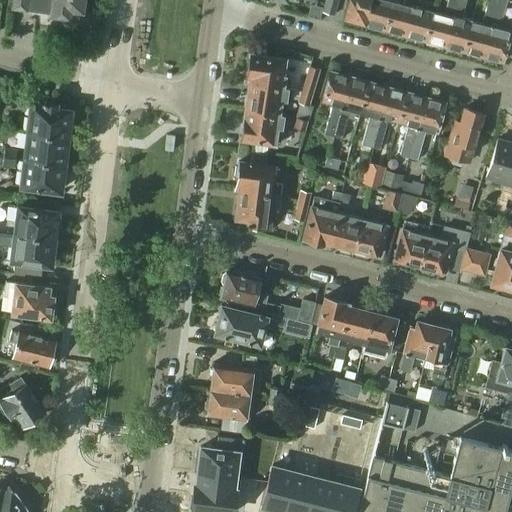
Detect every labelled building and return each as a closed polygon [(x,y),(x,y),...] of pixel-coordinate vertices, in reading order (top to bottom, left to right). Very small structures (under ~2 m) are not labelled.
[(81,11),(82,0),(12,0),(11,10),(68,18),(69,10),(81,11)] [(325,0),(322,13),(334,16),(338,0),(325,0)] [(363,24),(369,0),(347,0),(343,18),(363,24)] [(383,30),(391,2),(382,0),(369,0),(363,24),(383,30)] [(404,35),(413,0),(405,0),(403,6),(391,2),(383,30),(404,35)] [(424,41),(431,13),(421,10),(423,0),(413,0),(404,35),(424,41)] [(445,47),(457,0),(448,0),(444,17),(431,13),(424,41),(445,47)] [(463,52),(471,22),(461,20),(466,0),(457,0),(445,47),(463,52)] [(482,57),(497,0),(489,0),(482,25),(471,22),(463,52),(482,57)] [(501,62),(510,33),(499,30),(508,1),(507,1),(507,0),(497,0),(482,57),(501,62)] [(245,83),(249,84),(283,89),(285,76),(281,75),(284,60),(249,54),(245,83)] [(310,65),(301,93),(312,96),(320,68),(310,65)] [(332,136),(349,77),(330,71),(321,101),(332,105),(324,134),(332,136)] [(359,112),(367,82),(349,77),(332,136),(341,139),(350,109),(359,112)] [(369,146),(386,87),(367,82),(359,112),(370,115),(362,144),(369,146)] [(287,90),(283,89),(249,84),(247,95),(244,95),(242,106),(245,107),(244,112),(283,118),(283,116),(279,116),(281,101),(285,102),(287,90)] [(396,123),(405,92),(386,87),(369,146),(379,149),(387,120),(396,123)] [(408,157),(424,98),(405,92),(396,123),(407,126),(399,155),(408,157)] [(309,106),(312,96),(301,93),(298,103),(309,106)] [(45,98),(30,96),(25,132),(64,137),(67,110),(62,105),(47,103),(45,101),(45,98)] [(444,103),(424,98),(408,157),(417,160),(425,131),(435,134),(444,103)] [(452,128),(444,156),(469,163),(483,115),(463,109),(457,129),(452,128)] [(281,130),(283,118),(244,112),(242,123),(240,123),(238,133),(241,133),(240,138),(274,144),(277,129),(281,130)] [(304,133),(307,123),(296,120),(293,130),(304,133)] [(60,165),(64,137),(25,132),(22,160),(60,165)] [(511,142),(498,138),(489,168),(511,175),(511,142)] [(4,148),(3,158),(16,159),(17,149),(4,148)] [(328,156),(325,166),(338,169),(341,159),(328,156)] [(15,167),(16,159),(3,158),(2,165),(15,167)] [(57,192),(60,165),(22,160),(18,187),(57,192)] [(234,190),(238,191),(273,195),(274,183),(270,183),(271,166),(238,162),(237,168),(234,167),(233,176),(236,176),(234,190)] [(399,188),(403,174),(384,169),(382,176),(380,183),(399,188)] [(364,171),(361,182),(379,187),(380,183),(382,176),(364,171)] [(409,179),(406,191),(421,195),(424,183),(409,179)] [(311,192),(300,189),(297,201),(308,203),(311,192)] [(339,205),(343,192),(334,190),(331,203),(339,205)] [(384,207),(397,211),(402,194),(389,190),(384,207)] [(268,228),(273,195),(238,191),(235,217),(238,217),(238,220),(240,222),(247,223),(247,225),(268,228)] [(351,195),(343,192),(339,205),(348,207),(351,195)] [(415,197),(403,194),(400,210),(411,213),(415,197)] [(328,246),(339,205),(331,203),(313,198),(302,239),(328,246)] [(304,222),(308,203),(297,201),(293,219),(302,222),(304,222)] [(54,211),(15,207),(13,223),(5,222),(5,224),(0,223),(0,232),(50,239),(54,211)] [(353,252),(362,217),(338,211),(329,243),(340,246),(339,249),(353,252)] [(386,224),(362,217),(353,252),(364,256),(365,252),(377,255),(386,224)] [(511,222),(506,221),(490,284),(511,290),(511,222)] [(419,268),(428,233),(429,228),(405,222),(396,259),(407,262),(406,265),(419,268)] [(441,236),(428,233),(419,268),(431,271),(432,268),(445,271),(451,248),(464,252),(466,247),(470,231),(444,225),(441,236)] [(47,267),(50,239),(0,232),(0,240),(10,242),(8,262),(16,263),(15,275),(38,278),(40,266),(47,267)] [(466,248),(460,269),(474,272),(474,270),(484,273),(489,256),(479,254),(479,252),(466,248)] [(262,280),(225,270),(219,297),(255,306),(254,310),(271,314),(271,315),(277,316),(279,306),(264,303),(266,295),(259,293),(262,280)] [(315,300),(318,288),(281,279),(275,300),(299,306),(301,296),(315,300)] [(41,286),(5,282),(3,296),(13,297),(11,312),(49,317),(50,315),(55,316),(57,300),(52,299),(52,296),(40,295),(41,286)] [(334,357),(347,305),(347,303),(324,297),(315,330),(332,334),(327,355),(334,357)] [(302,299),(297,320),(310,323),(316,303),(302,299)] [(361,342),(370,308),(358,305),(357,308),(347,305),(334,357),(335,357),(332,370),(340,372),(346,347),(339,345),(341,337),(361,342)] [(217,335),(258,345),(264,318),(223,308),(221,316),(215,319),(213,330),(217,335)] [(383,358),(394,318),(382,315),(383,311),(370,308),(361,342),(359,352),(383,358)] [(284,318),(277,316),(271,315),(268,324),(282,328),(284,318)] [(424,358),(433,326),(417,321),(415,328),(410,327),(398,370),(409,373),(414,355),(424,358)] [(448,330),(433,326),(424,358),(435,361),(431,378),(441,381),(452,338),(447,336),(448,330)] [(53,341),(11,331),(9,341),(16,343),(13,357),(47,366),(53,341)] [(511,348),(504,346),(500,362),(492,359),(484,386),(511,394),(511,348)] [(260,369),(214,363),(210,389),(249,392),(256,393),(260,369)] [(43,412),(20,376),(0,389),(0,391),(4,398),(0,400),(3,405),(1,410),(4,415),(9,415),(12,420),(15,418),(21,427),(43,412)] [(385,390),(388,378),(380,377),(377,389),(385,390)] [(396,380),(388,378),(385,390),(393,392),(396,380)] [(269,394),(268,395),(282,397),(282,396),(283,389),(269,387),(269,394)] [(432,387),(428,401),(442,405),(446,391),(432,387)] [(246,419),(249,392),(210,389),(207,414),(246,419)] [(281,405),(282,397),(268,395),(267,404),(281,405)] [(407,407),(386,401),(380,422),(402,428),(407,407)] [(511,402),(506,401),(499,423),(511,426),(511,402)] [(308,415),(317,418),(319,408),(310,405),(308,415)] [(407,407),(402,428),(415,431),(420,410),(407,407)] [(350,425),(352,416),(342,414),(340,423),(350,425)] [(314,428),(317,418),(308,415),(305,425),(314,428)] [(362,419),(352,416),(350,425),(360,428),(362,419)] [(195,472),(232,477),(235,452),(240,453),(242,439),(215,435),(214,448),(198,446),(197,458),(194,458),(192,470),(195,470),(195,472)] [(503,511),(511,482),(511,451),(459,438),(449,476),(371,456),(356,511),(503,511)] [(278,511),(282,511),(293,471),(271,465),(267,481),(261,505),(271,507),(270,510),(278,511)] [(305,511),(314,476),(293,471),(282,511),(305,511)] [(231,488),(232,477),(195,472),(194,483),(192,483),(190,497),(189,497),(187,510),(197,511),(198,510),(203,511),(229,511),(233,489),(231,488)] [(350,511),(357,487),(360,478),(338,472),(335,482),(327,511),(350,511)] [(327,511),(335,482),(314,476),(305,511),(327,511)] [(0,511),(4,511),(23,500),(16,490),(13,491),(9,486),(4,489),(0,483),(0,511)] [(29,508),(23,500),(4,511),(27,511),(26,509),(29,508)]
